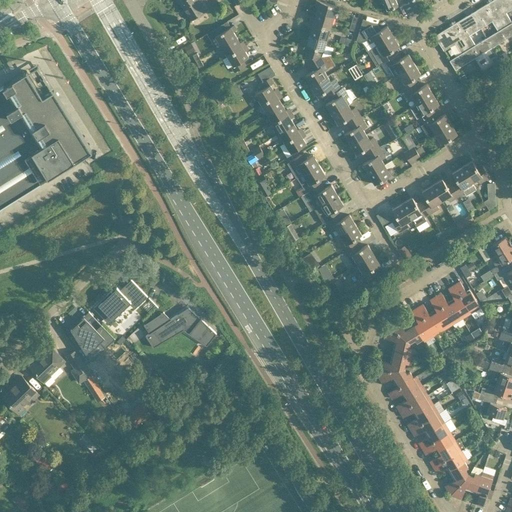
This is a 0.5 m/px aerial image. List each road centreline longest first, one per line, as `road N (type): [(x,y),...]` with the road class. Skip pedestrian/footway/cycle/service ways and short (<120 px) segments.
road 1 (primary): [(54,0),(372,511)]
road 2 (primary): [(403,511),(199,169)]
road 3 (residential): [(445,511),(360,371),(390,295),(511,220)]
road 4 (residential): [(302,0),(267,29),(265,41),(364,205)]
road 5 (unknown): [(0,216),(99,148),(46,57),(28,57)]
road 6 (primary): [(199,169),(100,0)]
road 7 (unclassified): [(199,169),(190,106),(129,0)]
road 8 (residential): [(0,362),(127,239)]
road 9 (residential): [(481,132),(423,37),(429,20),(464,0)]
road 10 (residential): [(364,205),(481,132)]
